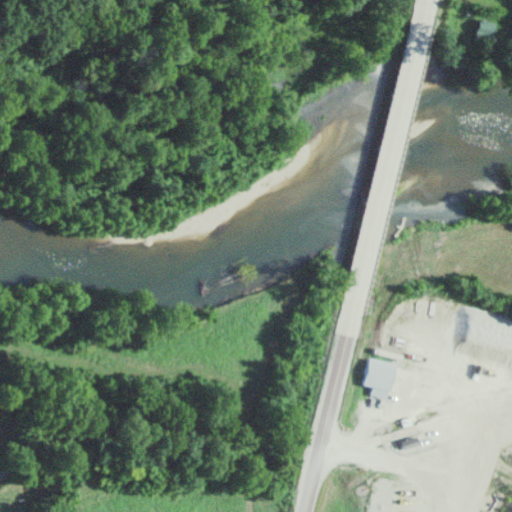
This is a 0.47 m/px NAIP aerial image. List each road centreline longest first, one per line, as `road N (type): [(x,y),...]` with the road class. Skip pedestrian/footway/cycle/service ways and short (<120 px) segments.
road 1 (residential): [(349,315),(425,1)]
road 2 (residential): [(301,511),(349,315)]
